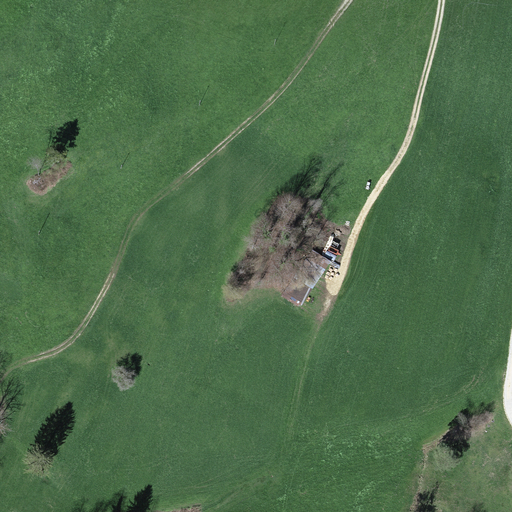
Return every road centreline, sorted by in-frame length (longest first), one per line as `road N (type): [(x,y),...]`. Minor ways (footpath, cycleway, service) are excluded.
road 1 (track): [(0,383),(11,369),(68,346),(89,320),(133,219),(282,91),(348,0)]
road 2 (track): [(367,210),(414,120),(441,0)]
